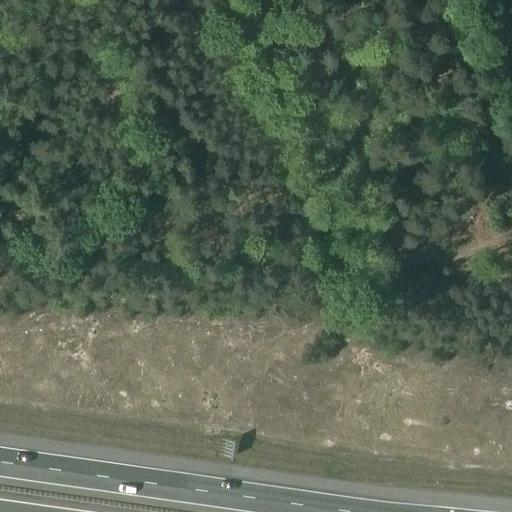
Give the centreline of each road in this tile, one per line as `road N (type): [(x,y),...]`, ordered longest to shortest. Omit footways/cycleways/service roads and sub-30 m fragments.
road 1 (track): [(256,0),(336,237),(349,253),(381,268),(409,268),(511,239)]
road 2 (motorway): [(340,511),(0,462)]
